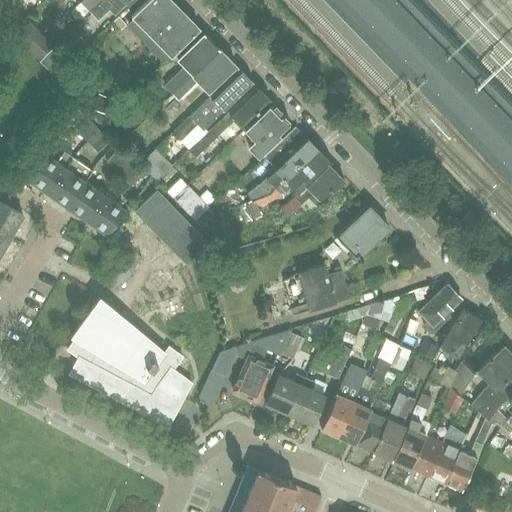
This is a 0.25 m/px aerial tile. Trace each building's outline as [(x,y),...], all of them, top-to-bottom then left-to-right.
[(80,21),(89,12),(94,7),(101,0),(83,0),(80,3),(71,11),(80,21)] [(122,0),(127,4),(131,0),(101,0),(94,7),(89,12),(98,21),(103,17),(119,0),(122,0)] [(158,45),(170,56),(199,28),(179,7),(171,0),(147,0),(131,17),(140,26),(158,45)] [(23,21),(8,6),(0,13),(0,16),(14,30),(23,21)] [(37,60),(52,46),(31,24),(16,39),(37,60)] [(172,94),(219,48),(203,32),(176,59),(184,67),(165,86),(172,94)] [(207,93),(235,65),(219,48),(172,94),(178,101),(196,83),(207,93)] [(67,68),(50,52),(40,63),(57,79),(67,68)] [(252,83),(238,68),(189,116),(172,132),(180,142),(188,151),(255,85),(252,83)] [(205,148),(216,138),(235,119),(242,126),(269,100),(255,85),(188,151),(195,159),(205,148)] [(152,113),(164,102),(156,94),(156,93),(144,105),(152,113)] [(283,114),(272,103),(243,131),(254,141),(247,147),(258,158),(280,136),(277,134),(290,122),(283,115),(283,114)] [(97,153),(109,142),(84,117),(73,128),(97,153)] [(315,147),(303,135),(271,166),(275,171),(266,180),(264,178),(258,183),(260,185),(247,195),(251,201),(268,193),(315,147)] [(260,217),(260,216),(257,205),(281,196),(290,187),(298,194),(330,163),(315,147),(268,193),(251,201),(244,204),(248,212),(251,220),(260,217)] [(154,149),(140,163),(156,180),(171,166),(154,149)] [(131,187),(143,176),(118,151),(106,162),(131,187)] [(123,209),(85,181),(92,172),(64,152),(57,162),(46,154),(28,180),(105,234),(123,209)] [(293,213),(304,202),(308,198),(314,205),(329,190),(332,192),(344,180),(342,178),(342,175),(338,170),(335,170),(329,164),(330,163),(298,194),(294,198),(284,207),(279,208),(283,218),(293,213)] [(195,221),(209,208),(188,185),(174,198),(195,221)] [(207,242),(157,190),(135,211),(185,263),(207,242)] [(22,216),(0,203),(0,235),(8,240),(22,216)] [(370,209),(368,207),(335,239),(346,251),(348,249),(356,257),(362,251),(363,252),(388,227),(378,217),(380,215),(372,206),(370,209)] [(209,208),(195,221),(202,228),(215,215),(209,208)] [(0,255),(8,240),(0,235),(0,255)] [(133,252),(108,286),(117,292),(142,258),(133,252)] [(328,277),(324,265),(297,272),(308,311),(349,300),(342,273),(328,277)] [(461,298),(447,284),(417,312),(427,323),(422,327),(430,336),(450,317),(446,313),(461,298)] [(77,358),(69,375),(168,427),(191,383),(173,370),(182,357),(168,347),(163,353),(99,299),(73,335),(76,338),(67,350),(77,358)] [(380,300),(376,314),(396,320),(401,307),(380,300)] [(481,319),(464,308),(441,347),(458,357),(481,319)] [(292,360),(302,339),(291,334),(281,355),(292,360)] [(235,354),(246,359),(232,390),(257,401),(271,368),(260,363),(266,350),(277,355),(285,338),(273,335),(219,352),(211,370),(225,376),(235,354)] [(488,385),(472,407),(485,418),(488,422),(497,411),(505,401),(511,386),(507,382),(506,380),(511,374),(511,369),(510,368),(511,366),(511,351),(507,346),(505,347),(503,345),(492,355),(476,371),(475,371),(477,374),(488,385)] [(399,347),(391,363),(390,366),(401,370),(409,352),(399,347)] [(326,375),(338,379),(347,358),(336,353),(326,375)] [(361,384),(338,437),(354,444),(369,411),(374,400),(386,372),(390,366),(391,363),(390,363),(381,359),(374,376),(375,377),(370,388),(361,384)] [(348,367),(321,429),(338,437),(361,384),(366,373),(367,370),(359,366),(356,371),(348,367)] [(447,368),(440,383),(450,388),(450,387),(451,388),(457,375),(454,372),(447,368)] [(295,374),(293,381),(278,374),(265,404),(288,414),(305,378),(295,374)] [(511,377),(507,382),(511,386),(505,401),(497,411),(488,422),(493,426),(495,425),(508,433),(511,429),(511,377)] [(305,378),(288,414),(311,424),(324,394),(303,385),(305,378)] [(450,388),(440,407),(456,416),(462,404),(462,398),(451,388),(450,387),(450,388)] [(407,427),(393,461),(410,468),(425,435),(418,432),(423,422),(433,400),(422,394),(411,419),(407,427)] [(390,459),(404,426),(415,402),(405,398),(394,422),(387,418),(372,452),(390,459)] [(369,411),(354,444),(372,452),(387,418),(378,415),(383,404),(374,400),(369,411)] [(442,443),(427,476),(444,483),(458,450),(466,434),(449,427),(442,443)] [(410,468),(427,476),(442,443),(425,435),(410,468)] [(458,450),(444,483),(461,491),(476,458),(482,445),(474,442),(469,455),(458,450)] [(256,473),(240,511),(285,511),(286,511),(288,511),(314,511),(321,496),(264,473),(258,470),(256,473)]
